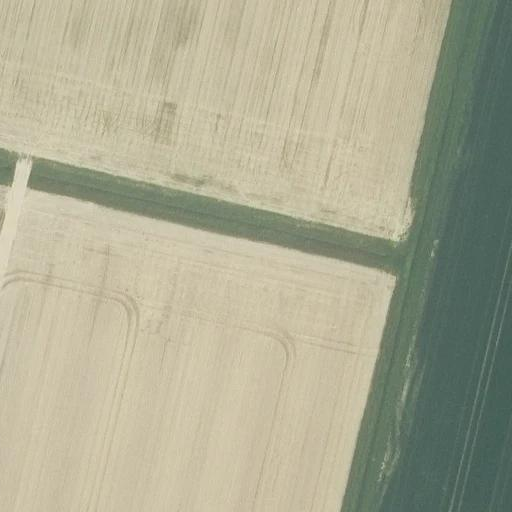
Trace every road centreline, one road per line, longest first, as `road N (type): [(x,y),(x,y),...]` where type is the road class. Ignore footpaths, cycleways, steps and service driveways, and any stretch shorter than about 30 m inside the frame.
road 1 (track): [(366,511),(483,0)]
road 2 (track): [(460,0),(343,511)]
road 3 (track): [(0,155),(403,248)]
road 4 (track): [(398,270),(0,180)]
road 5 (track): [(28,147),(0,267)]
